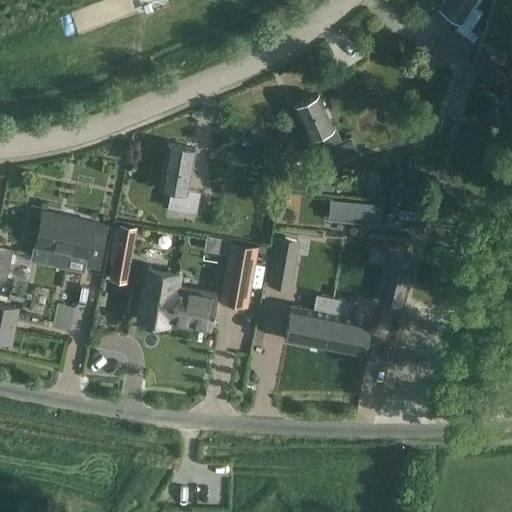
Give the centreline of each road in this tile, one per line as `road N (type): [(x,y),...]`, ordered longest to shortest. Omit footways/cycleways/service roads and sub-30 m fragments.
road 1 (residential): [(511,428),(408,434),(212,423),(0,390)]
road 2 (unclassified): [(0,150),(86,137),(185,96),(282,53),(355,0)]
road 3 (track): [(260,467),(93,459)]
